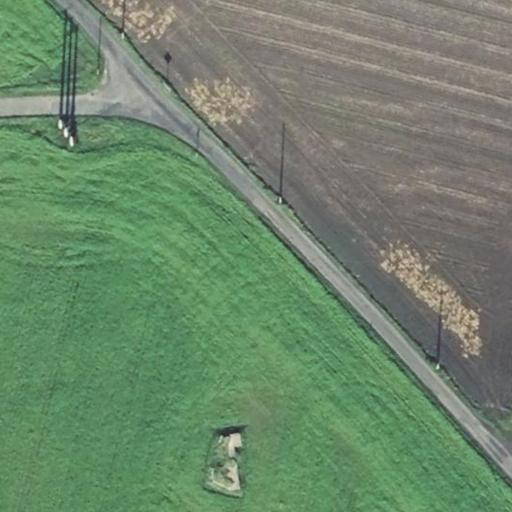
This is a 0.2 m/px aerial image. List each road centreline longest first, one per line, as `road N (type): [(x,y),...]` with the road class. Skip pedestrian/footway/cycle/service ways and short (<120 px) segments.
road 1 (unclassified): [(511,466),(146,96)]
road 2 (residential): [(0,111),(146,96)]
road 3 (unclassified): [(146,96),(58,0)]
